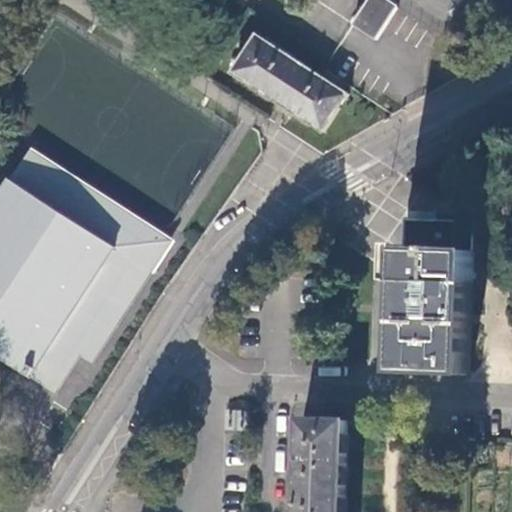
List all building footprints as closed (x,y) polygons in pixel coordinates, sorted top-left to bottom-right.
[(369,0),(353,25),(377,41),(398,9),(385,0),(369,0)] [(453,0),(461,12),(480,0),(453,0)] [(236,74),(293,111),(323,131),(322,133),(324,134),(341,109),(339,108),(344,100),(345,101),(350,95),(348,93),(347,95),(311,72),(312,70),(296,60),(295,61),(259,38),(260,36),(258,35),(233,75),(235,76),(236,74)] [(0,204),(0,356),(58,394),(143,265),(15,182),(0,204)] [(400,372),(470,375),(472,321),(473,286),(475,285),(476,284),(473,283),(474,252),(472,251),(474,223),(422,220),(408,220),(407,249),(405,249),(404,280),(401,281),(401,283),(404,283),(403,298),(402,321),(400,372)] [(300,465),(299,496),(346,497),(349,440),(349,433),(350,420),(302,418),(300,451),(292,450),(292,458),(291,465),(300,465)] [(345,511),(346,497),(299,496),(298,511),(345,511)]
